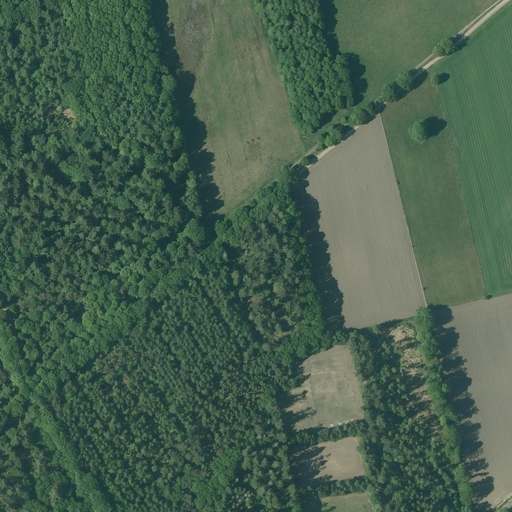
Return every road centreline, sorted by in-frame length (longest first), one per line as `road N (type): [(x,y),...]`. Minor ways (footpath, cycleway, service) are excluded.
road 1 (track): [(17,371),(117,272),(182,242),(197,244),(290,344),(373,335),(374,369),(363,385),(391,511)]
road 2 (track): [(507,0),(26,395)]
road 3 (track): [(268,326),(221,374),(156,481),(102,511)]
road 4 (unclassified): [(97,511),(26,395)]
